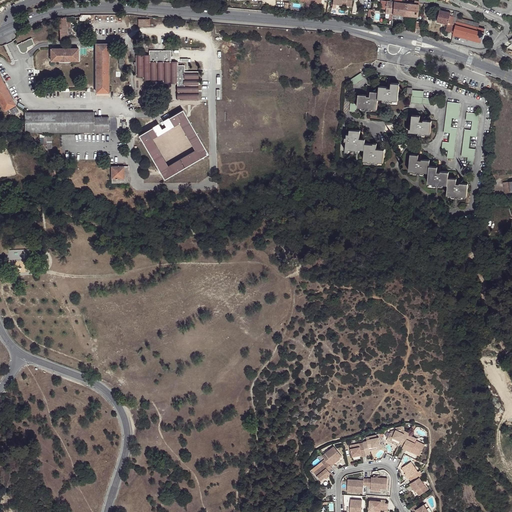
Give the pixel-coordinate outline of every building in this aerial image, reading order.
[(385,9),(385,13),(393,14),(392,17),(400,18),(400,15),(417,17),(419,2),(414,1),(414,5),(408,4),(407,4),(402,3),(394,2),(386,1),(385,9)] [(456,11),(454,11),(452,16),(450,16),(450,13),(439,10),(437,22),(447,24),(446,31),(453,33),(456,22),(457,17),(459,12),(456,11)] [(66,16),(58,17),(59,25),(60,41),(68,40),(66,16)] [(479,23),(457,17),(456,22),(478,27),(479,23)] [(456,22),(453,33),(453,35),(481,43),(482,40),(483,38),(483,39),(485,38),(486,37),(486,36),(485,35),(484,34),(484,32),(485,29),(478,27),(456,22)] [(27,50),(27,48),(34,45),(32,39),(17,45),(20,51),(21,52),(23,53),(25,53),(26,51),(27,50)] [(108,44),(96,43),(96,92),(108,92),(108,44)] [(78,48),(50,48),(50,61),(59,61),(69,61),(69,60),(78,60),(78,48)] [(199,101),(199,72),(185,72),(185,66),(178,66),(178,62),(171,62),(171,51),(150,51),(150,55),(136,55),(136,76),(143,76),(143,80),(163,79),(163,83),(178,83),(178,100),(199,101)] [(0,74),(0,102),(4,110),(15,104),(0,74)] [(347,82),(351,87),(363,79),(360,74),(347,82)] [(378,92),(378,99),(382,99),(382,101),(392,102),(393,100),(397,101),(399,84),(391,83),(390,88),(387,88),(387,87),(379,86),(378,92)] [(412,89),(406,88),(406,94),(410,94),(410,103),(433,105),(433,99),(422,98),(423,92),(411,91),(412,89)] [(376,109),(378,99),(378,92),(370,92),(369,96),(366,96),(366,95),(358,95),(357,107),(362,108),(361,109),(372,110),(372,109),(376,109)] [(459,105),(447,103),(443,133),(449,134),(448,143),(442,143),(441,150),(447,151),(446,159),(452,159),(456,129),(450,128),(451,119),(457,120),(459,105)] [(164,122),(169,130),(180,124),(196,151),(168,167),(152,139),(164,133),(159,124),(139,136),(165,180),(209,154),(183,110),(164,122)] [(93,112),(24,112),(24,132),(108,132),(108,117),(93,117),(93,112)] [(479,115),(466,113),(465,121),(471,122),(470,131),(464,130),(460,157),(466,158),(466,164),(473,165),(474,150),(468,149),(470,137),(476,138),(479,115)] [(419,117),(411,116),(410,129),(408,129),(408,132),(418,134),(417,135),(425,136),(425,134),(430,135),(430,122),(422,121),(422,122),(419,122),(419,117)] [(164,133),(169,130),(164,122),(159,124),(164,133)] [(364,149),(364,143),(364,139),(359,138),(360,131),(349,130),(349,134),(347,134),(346,137),(345,137),(345,140),(346,141),(345,151),(348,151),(349,149),(356,150),(355,151),(359,151),(359,149),(364,149)] [(373,144),(364,143),(364,149),(363,160),(368,160),(368,162),(378,163),(378,161),(383,162),(384,149),(376,148),(377,143),(373,143),(373,144)] [(424,173),(428,173),(429,166),(429,161),(421,160),(421,161),(417,160),(418,156),(410,155),(408,171),(413,172),(412,173),(423,174),(424,173)] [(124,171),(124,166),(111,166),(111,178),(112,178),(112,183),(128,183),(128,171),(124,171)] [(442,185),(447,185),(448,178),(448,173),(440,172),(440,173),(436,172),(437,167),(429,166),(428,173),(427,183),(432,184),(432,185),(442,186),(442,185)] [(448,178),(447,185),(446,195),(451,196),(451,197),(462,198),(462,197),(466,197),(467,185),(459,184),(459,185),(455,184),(456,179),(448,178)] [(410,434),(410,433),(406,431),(405,430),(404,426),(397,428),(397,430),(392,431),(389,438),(393,439),(395,436),(403,440),(401,443),(405,445),(408,439),(410,434)] [(405,445),(404,447),(412,452),(413,449),(422,453),(426,445),(418,441),(419,439),(410,434),(408,439),(405,445)] [(369,441),(365,441),(365,442),(368,455),(372,454),(371,451),(383,449),(380,437),(378,437),(377,435),(368,437),(369,441)] [(364,456),(368,455),(365,442),(361,443),(358,443),(359,446),(354,447),(352,448),(354,455),(363,453),(364,456)] [(326,458),(328,461),(332,466),(335,464),(334,462),(340,457),(341,458),(344,456),(335,445),(323,455),(326,458)] [(330,470),(333,467),(332,466),(328,461),(326,458),(322,461),(325,464),(315,471),(322,480),(326,476),(329,474),(331,472),(330,470)] [(408,475),(410,478),(413,476),(416,480),(421,477),(424,475),(421,470),(419,472),(416,468),(413,462),(404,467),(407,473),(408,475)] [(372,478),(369,478),(368,484),(368,486),(372,486),(372,488),(382,489),(388,489),(389,478),(381,478),(375,477),(372,477),(372,478)] [(413,482),(411,484),(415,492),(417,491),(418,493),(421,497),(430,491),(421,477),(416,480),(413,482)] [(368,484),(369,478),(365,478),(364,480),(349,479),(348,490),(364,491),(365,484),(368,484)] [(362,511),(363,499),(352,499),(351,511),(362,511)] [(378,510),(382,510),(389,511),(390,503),(387,503),(387,500),(385,499),(383,499),(383,501),(379,500),(371,500),(370,509),(378,510)]
